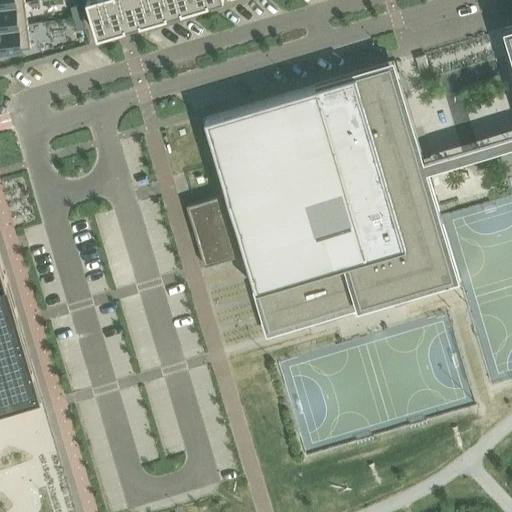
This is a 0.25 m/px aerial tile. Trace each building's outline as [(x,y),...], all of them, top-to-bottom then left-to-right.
[(26,0),(0,3),(0,26),(29,23),(26,0)] [(104,0),(88,0),(99,34),(114,29),(104,0)] [(119,0),(104,0),(114,29),(127,25),(119,0)] [(134,0),(119,0),(127,25),(141,21),(134,0)] [(149,0),(134,0),(141,21),(155,17),(149,0)] [(165,0),(149,0),(155,17),(169,13),(165,0)] [(180,0),(165,0),(169,13),(183,9),(180,0)] [(195,0),(180,0),(183,9),(196,5),(195,0)] [(79,3),(71,5),(74,17),(82,15),(79,3)] [(82,15),(74,17),(78,29),(86,27),(82,15)] [(29,23),(0,26),(0,50),(32,46),(29,23)] [(416,57),(417,60),(420,68),(429,65),(427,57),(426,54),(416,57)] [(206,116),(243,241),(270,329),(455,274),(424,170),(420,156),(415,141),(391,61),(206,116)] [(511,132),(421,160),(424,170),(511,144),(511,132)] [(220,193),(187,203),(205,264),(238,255),(220,193)] [(0,253),(0,409),(43,397),(0,253)]
